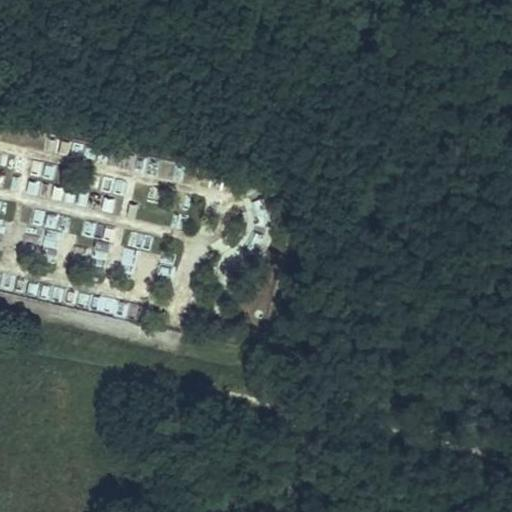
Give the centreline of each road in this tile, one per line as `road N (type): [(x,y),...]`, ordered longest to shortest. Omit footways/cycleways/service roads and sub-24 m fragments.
road 1 (track): [(511,466),(440,441),(318,421),(235,393),(0,346)]
road 2 (residential): [(0,299),(169,341)]
